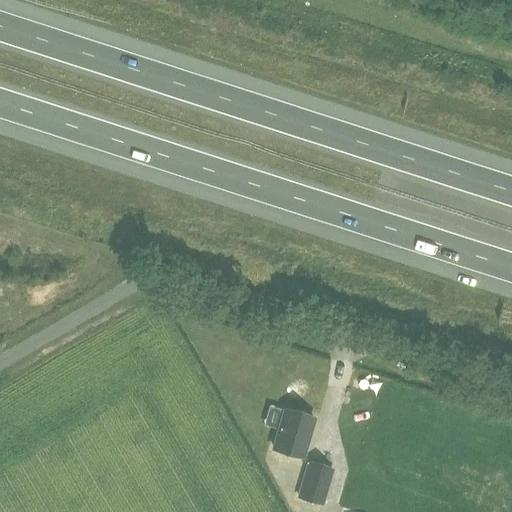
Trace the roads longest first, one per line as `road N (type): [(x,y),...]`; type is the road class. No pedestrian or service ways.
road 1 (motorway): [(511,190),(0,25)]
road 2 (motorway): [(0,103),(511,267)]
road 3 (unclassified): [(0,363),(139,282),(174,283),(412,360)]
road 4 (track): [(324,0),(511,56)]
